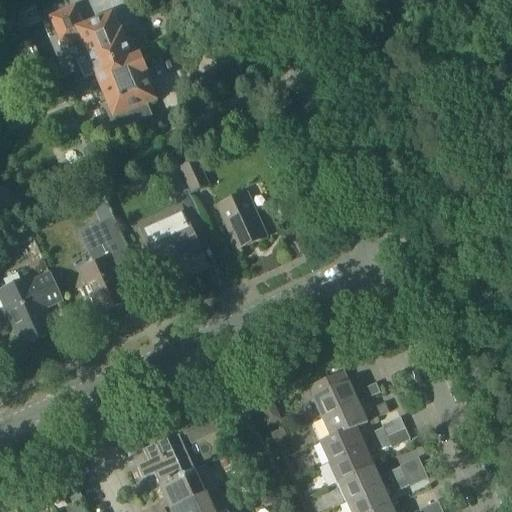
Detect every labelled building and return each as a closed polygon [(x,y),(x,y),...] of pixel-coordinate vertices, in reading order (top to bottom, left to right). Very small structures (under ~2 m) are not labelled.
[(84,83),(140,61),(138,56),(137,56),(132,42),(127,44),(122,32),(119,33),(113,17),(83,29),(75,9),(50,19),(61,47),(80,40),(88,60),(77,65),(84,83)] [(158,104),(140,61),(84,83),(74,87),(79,99),(91,94),(90,91),(94,90),(93,86),(98,83),(114,122),(124,118),(128,129),(151,120),(146,108),(158,104)] [(65,95),(61,93),(53,96),(50,101),(52,106),(57,108),(66,104),(68,100),(65,95)] [(210,187),(197,159),(178,168),(191,196),(210,187)] [(161,176),(173,202),(172,203),(177,215),(143,230),(168,285),(202,270),(196,256),(211,249),(187,196),(175,170),(161,176)] [(100,225),(113,219),(101,195),(88,201),(100,225)] [(236,254),(266,241),(246,197),(216,210),(236,254)] [(127,305),(112,270),(132,261),(113,219),(100,225),(79,235),(94,268),(79,274),(98,317),(127,305)] [(20,248),(32,242),(27,230),(14,236),(20,248)] [(54,335),(43,311),(60,303),(48,276),(31,284),(30,280),(0,292),(0,302),(21,350),(54,335)] [(358,407),(348,385),(348,386),(343,375),(308,390),(313,401),(312,402),(322,423),(358,407)] [(380,395),(376,386),(363,391),(367,401),(380,395)] [(389,415),(385,406),(373,412),(377,420),(389,415)] [(275,407),(261,413),(263,419),(267,428),(268,428),(281,422),(275,407)] [(367,426),(358,407),(322,423),(331,442),(332,443),(356,431),(367,426)] [(212,414),(182,428),(187,439),(217,425),(212,414)] [(230,414),(221,418),(225,427),(234,423),(230,414)] [(286,437),(282,430),(271,435),(274,442),(281,439),(286,437)] [(332,443),(331,442),(319,447),(328,467),(365,450),(356,431),(332,443)] [(374,446),(387,440),(383,431),(370,437),(374,446)] [(179,437),(144,453),(149,464),(137,470),(143,482),(154,477),(159,488),(195,472),(179,437)] [(274,442),(280,454),(287,451),(281,439),(274,442)] [(387,440),(374,446),(378,455),(391,449),(387,440)] [(365,450),(328,467),(337,487),(374,470),(365,450)] [(246,462),(242,452),(230,457),(235,467),(246,462)] [(392,485),(405,479),(400,469),(388,475),(392,485)] [(374,470),(337,487),(346,506),(383,489),(374,470)] [(195,472),(159,488),(170,511),(205,495),(195,472)] [(69,475),(60,479),(66,492),(75,488),(69,475)] [(409,488),(405,479),(392,485),(396,494),(409,488)] [(14,486),(4,490),(10,502),(19,498),(14,486)] [(384,511),(392,509),(383,489),(346,506),(348,511),(384,511)] [(226,511),(217,491),(205,496),(205,495),(170,511),(226,511)] [(29,494),(19,499),(25,510),(34,506),(29,494)] [(430,511),(441,511),(438,503),(428,508),(430,511)]
